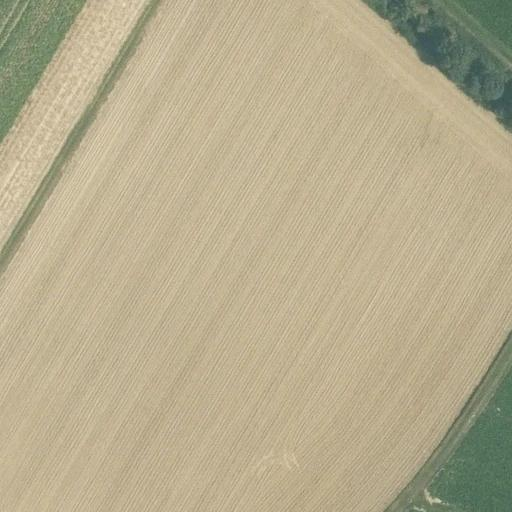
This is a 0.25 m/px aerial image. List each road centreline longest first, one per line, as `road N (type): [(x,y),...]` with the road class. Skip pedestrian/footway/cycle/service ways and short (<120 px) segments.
road 1 (track): [(156,0),(0,263)]
road 2 (track): [(511,347),(394,511)]
